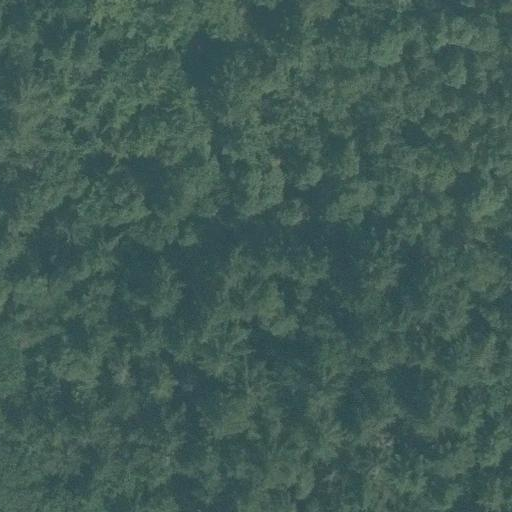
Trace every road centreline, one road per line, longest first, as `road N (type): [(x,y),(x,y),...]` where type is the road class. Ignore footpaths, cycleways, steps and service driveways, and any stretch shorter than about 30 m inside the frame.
road 1 (track): [(511,356),(325,191),(140,0)]
road 2 (track): [(290,0),(0,246)]
road 3 (track): [(78,511),(0,414)]
